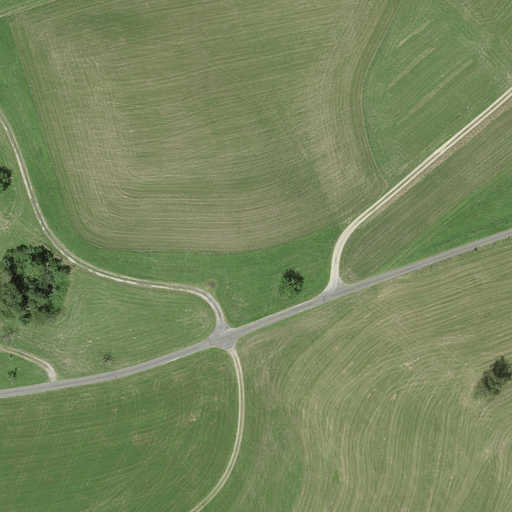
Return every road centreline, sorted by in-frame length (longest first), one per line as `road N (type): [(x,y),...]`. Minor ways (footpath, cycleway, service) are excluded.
road 1 (unclassified): [(0,394),(131,369),(511,232)]
road 2 (track): [(0,117),(55,244),(107,274),(196,290),(214,305),(237,362),(241,416),(229,469),(194,511)]
road 3 (track): [(338,293),(335,257),(350,227),(511,86)]
